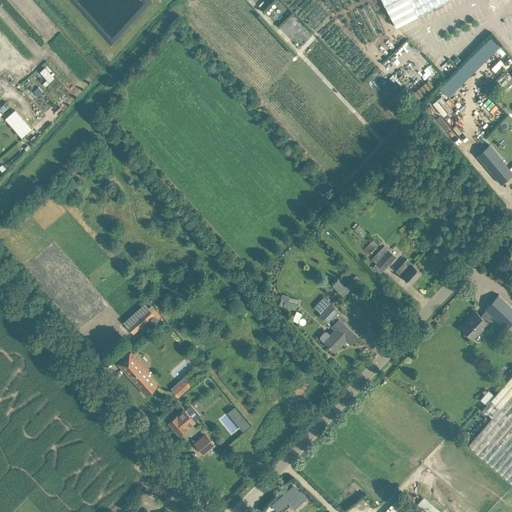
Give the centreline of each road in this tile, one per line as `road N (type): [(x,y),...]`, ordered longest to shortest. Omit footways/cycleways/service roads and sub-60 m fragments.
road 1 (unclassified): [(234,511),(511,215)]
road 2 (unclassified): [(211,511),(0,276)]
